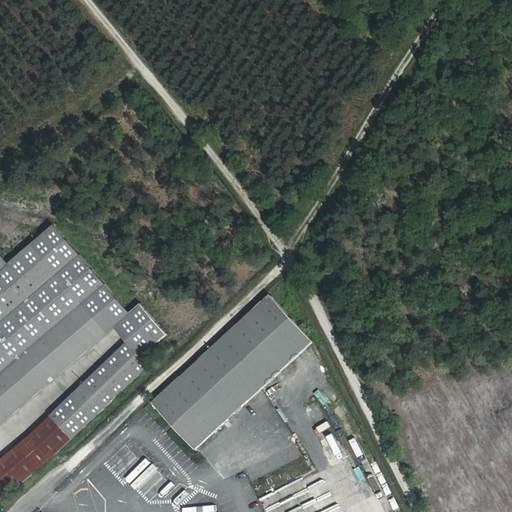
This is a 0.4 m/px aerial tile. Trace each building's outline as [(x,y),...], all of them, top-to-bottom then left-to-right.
[(0,427),(116,328),(129,343),(30,437),(0,461),(0,502),(19,487),(45,466),(58,454),(73,441),(150,366),(142,357),(168,335),(142,304),(130,315),(54,226),(9,265),(0,254),(0,427)] [(240,367),(261,390),(314,342),(271,296),(244,320),(266,343),(240,367)] [(154,403),(196,450),(261,390),(240,367),(266,343),(244,320),(154,403)] [(301,481),(270,499),(277,511),(287,511),(311,498),(301,481)] [(305,511),(327,511),(326,501),(305,504),(305,511)]
